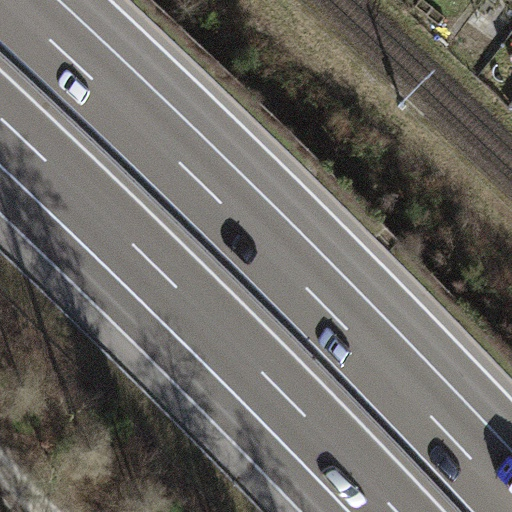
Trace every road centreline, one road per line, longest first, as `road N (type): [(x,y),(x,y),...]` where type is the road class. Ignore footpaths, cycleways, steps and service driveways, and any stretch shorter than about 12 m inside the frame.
road 1 (motorway): [(511,476),(33,0)]
road 2 (motorway): [(0,139),(374,511)]
